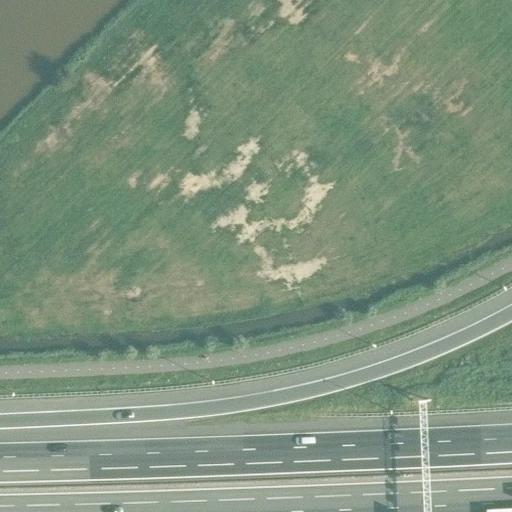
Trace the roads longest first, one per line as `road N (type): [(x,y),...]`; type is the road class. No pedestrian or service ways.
road 1 (motorway): [(511,312),(394,366),(311,391),(168,413),(0,422)]
road 2 (motorway): [(511,439),(0,457)]
road 3 (motorway): [(299,511),(511,503)]
